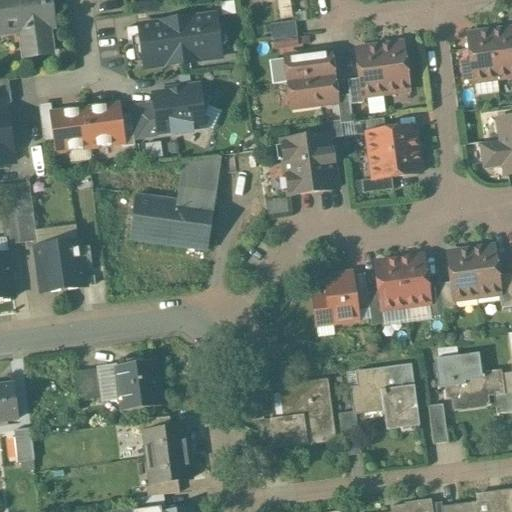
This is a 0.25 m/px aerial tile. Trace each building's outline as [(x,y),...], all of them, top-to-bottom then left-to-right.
[(45,0),(0,0),(0,31),(25,28),(29,52),(52,49),(45,0)] [(233,2),(220,4),(221,17),(235,15),(233,2)] [(215,16),(176,21),(182,63),(220,58),(215,16)] [(176,21),(138,27),(140,40),(144,69),(182,63),(176,21)] [(295,22),(269,25),(271,41),(297,38),(295,22)] [(138,27),(126,29),(128,42),(140,40),(138,27)] [(502,31),(490,32),(496,80),(511,77),(511,31),(502,33),(502,31)] [(490,32),(478,34),(479,36),(466,37),(472,83),(496,80),(490,32)] [(403,46),(391,47),(390,45),(379,47),(385,95),(409,91),(403,46)] [(379,47),(367,49),(367,51),(355,52),(359,79),(361,98),(362,98),(385,95),(379,47)] [(331,54),(283,60),(286,84),(334,77),(331,54)] [(334,77),(286,84),(290,107),(337,101),(337,97),(334,77)] [(8,79),(0,80),(0,101),(3,101),(4,105),(11,104),(8,79)] [(359,79),(347,81),(348,96),(350,105),(363,104),(362,98),(361,98),(359,79)] [(167,93),(152,95),(153,105),(157,135),(159,135),(173,133),(173,136),(190,134),(189,131),(205,129),(203,115),(200,95),(199,86),(167,91),(167,93)] [(211,99),(201,95),(200,95),(203,115),(204,115),(211,99)] [(348,96),(337,97),(337,101),(339,121),(340,125),(341,125),(352,123),(350,105),(348,96)] [(0,101),(0,133),(9,132),(7,115),(5,115),(4,105),(3,101),(0,101)] [(117,105),(84,110),(90,149),(112,146),(112,142),(122,140),(119,116),(117,105)] [(153,105),(130,108),(134,140),(159,137),(159,135),(157,135),(153,105)] [(84,110),(52,114),(56,149),(66,148),(67,152),(90,149),(84,110)] [(130,115),(119,116),(122,140),(133,139),(130,115)] [(511,118),(505,119),(506,131),(499,132),(500,145),(481,147),(484,167),(505,164),(507,175),(511,174),(511,118)] [(383,119),(355,123),(357,136),(366,134),(366,133),(385,131),(383,119)] [(339,121),(321,124),(323,137),(329,136),(329,140),(342,138),(341,125),(340,125),(339,121)] [(385,131),(366,133),(366,134),(370,157),(417,151),(415,139),(414,140),(412,127),(385,131)] [(9,132),(0,133),(0,165),(12,164),(7,133),(9,133),(9,132)] [(323,137),(281,142),(288,197),(336,190),(333,164),(332,152),(331,152),(329,140),(329,136),(323,137)] [(133,139),(122,140),(123,148),(134,146),(133,139)] [(417,151),(370,157),(373,180),(373,181),(391,179),(418,175),(417,163),(419,163),(417,151)] [(220,159),(182,165),(177,202),(213,207),(220,159)] [(391,179),(373,181),(373,180),(361,182),(363,194),(393,191),(391,179)] [(29,184),(11,186),(14,207),(15,216),(33,213),(29,184)] [(177,202),(135,197),(130,240),(207,251),(213,207),(177,202)] [(14,207),(0,208),(0,210),(1,218),(15,216),(14,207)] [(33,213),(15,216),(19,244),(37,242),(33,213)] [(15,216),(1,218),(6,246),(19,244),(15,216)] [(77,242),(36,247),(43,294),(84,288),(77,242)] [(494,250),(482,251),(482,249),(470,251),(476,298),(499,295),(500,295),(498,277),(494,250)] [(470,251),(459,252),(459,254),(447,256),(450,283),(453,302),(454,301),(476,298),(470,251)] [(7,254),(0,255),(0,299),(13,298),(7,254)] [(423,259),(411,261),(410,259),(399,260),(405,308),(428,305),(429,305),(426,286),(423,259)] [(399,260),(387,262),(387,264),(375,265),(379,293),(381,311),(382,311),(405,308),(399,260)] [(351,275),(331,277),(325,285),(327,298),(313,300),(316,325),(357,320),(356,312),(351,276),(351,275)] [(364,275),(351,276),(356,312),(369,310),(367,295),(364,275)] [(511,293),(510,275),(498,277),(500,295),(499,295),(501,309),(511,307),(511,293)] [(450,283),(438,285),(442,313),(455,311),(454,301),(453,302),(450,283)] [(438,285),(426,286),(429,305),(428,305),(430,319),(443,317),(442,313),(438,285)] [(379,293),(367,295),(369,310),(371,326),(384,325),(382,311),(381,311),(379,293)] [(276,338),(250,341),(252,355),(278,351),(276,338)] [(278,351),(252,355),(254,369),(280,365),(278,351)] [(478,355),(434,360),(438,389),(449,388),(452,410),(489,405),(488,397),(493,397),(504,395),(501,374),(481,376),(478,355)] [(154,362),(117,367),(118,377),(115,377),(118,399),(121,399),(123,412),(160,407),(154,362)] [(411,365),(355,373),(357,388),(349,389),(352,409),(383,405),(386,431),(419,427),(411,365)] [(117,367),(98,369),(102,399),(102,402),(118,399),(115,377),(118,377),(117,367)] [(98,369),(72,373),(76,403),(102,399),(98,369)] [(511,372),(501,374),(504,395),(493,397),(496,415),(511,413),(511,372)] [(324,384),(285,389),(289,421),(273,423),(276,447),(277,447),(332,440),(324,384)] [(14,385),(0,386),(0,421),(18,419),(14,385)] [(442,405),(428,407),(434,445),(447,443),(442,405)] [(355,412),(341,414),(346,457),(361,455),(355,412)] [(169,418),(137,422),(138,430),(139,435),(144,434),(144,433),(171,430),(169,418)] [(273,423),(260,425),(266,469),(280,467),(277,447),(276,447),(273,423)] [(171,430),(144,433),(144,434),(150,484),(151,485),(177,482),(190,480),(183,428),(171,430)] [(30,429),(13,431),(17,463),(34,461),(30,429)] [(177,482),(151,485),(150,484),(145,485),(147,498),(163,496),(179,494),(177,482)] [(511,511),(511,491),(476,496),(477,504),(459,507),(459,511),(511,511)] [(147,498),(133,500),(134,511),(164,511),(163,496),(147,498)] [(389,511),(430,511),(429,503),(389,508),(389,511)]
